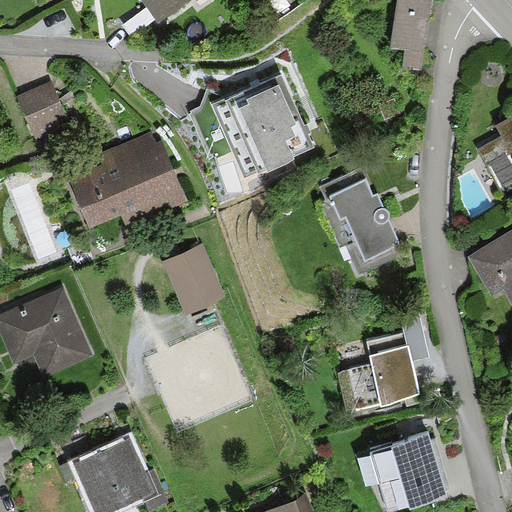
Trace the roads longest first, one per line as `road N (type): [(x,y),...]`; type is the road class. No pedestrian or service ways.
road 1 (residential): [(481,0),(438,91),(433,183),(444,319),(497,511)]
road 2 (track): [(114,50),(191,61),(248,50),(332,0)]
